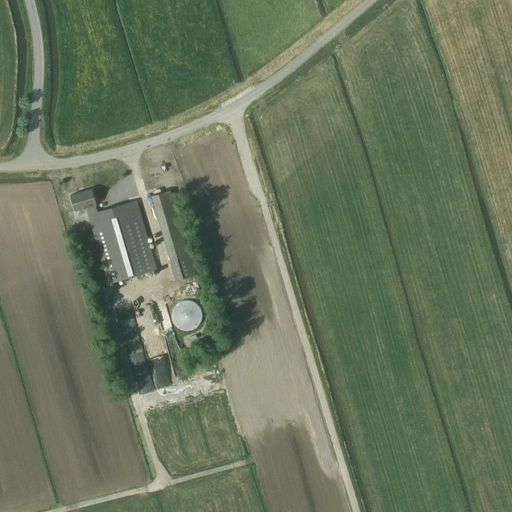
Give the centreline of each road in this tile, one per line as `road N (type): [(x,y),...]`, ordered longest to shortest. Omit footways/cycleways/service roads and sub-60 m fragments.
road 1 (unclassified): [(33,166),(125,151),(232,109),(370,0)]
road 2 (unclassified): [(33,166),(38,51),(28,0)]
